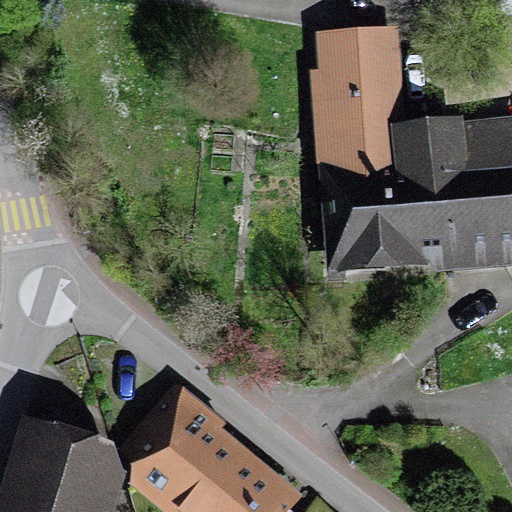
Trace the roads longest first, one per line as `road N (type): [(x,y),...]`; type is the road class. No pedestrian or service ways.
road 1 (residential): [(51,292),(122,325),(362,511)]
road 2 (residential): [(51,292),(0,133)]
road 3 (residential): [(0,413),(51,292)]
